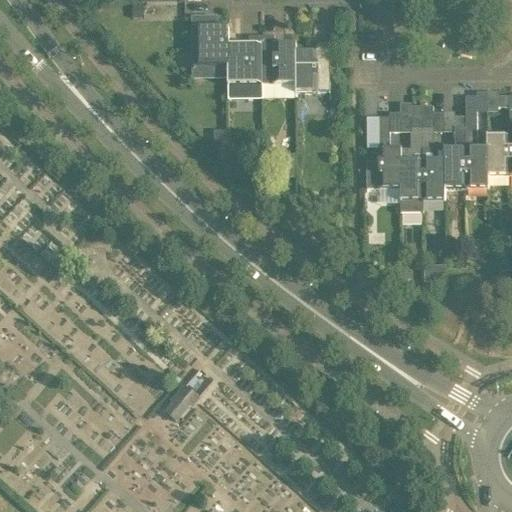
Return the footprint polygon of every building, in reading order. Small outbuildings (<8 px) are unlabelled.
[(228,88),(226,29),(206,29),(206,21),(193,21),(193,71),(193,82),(227,82),(227,89),(228,88)] [(261,88),(261,39),(248,39),(248,47),(227,48),(227,29),(226,29),(228,88),(261,88)] [(294,96),(295,47),(274,47),(273,38),(261,39),(261,88),(262,88),(262,100),(294,100),(294,96)] [(295,47),(294,96),(330,96),(329,46),(316,46),(316,55),(295,55),(295,47)] [(489,191),(488,138),(487,138),(487,149),(476,149),(476,99),(465,99),(465,119),(466,150),(467,150),(467,191),(489,191)] [(509,110),(510,110),(510,99),(498,99),(498,110),(509,110)] [(423,204),(422,108),(410,108),(410,151),(401,151),(401,192),(400,192),(400,216),(423,216),(423,204)] [(446,204),(445,150),(433,150),(432,108),(422,108),(423,204),(446,204)] [(465,119),(454,120),(455,150),(445,150),(446,204),(446,192),(467,191),(467,150),(466,150),(465,119)] [(401,192),(401,151),(389,151),(389,120),(378,120),(379,164),(366,164),(367,193),(379,193),(400,192),(401,192)] [(213,133),(213,150),(226,150),(226,133),(213,133)] [(490,180),(511,180),(510,137),(509,137),(488,138),(489,191),(490,191),(490,180)] [(298,157),(283,157),(284,181),(298,180),(298,157)] [(191,411),(199,403),(200,401),(184,387),(170,404),(171,405),(164,414),(176,425),(190,410),(191,411)]
